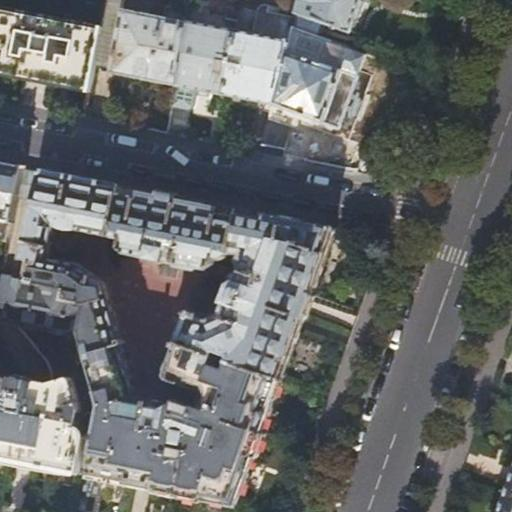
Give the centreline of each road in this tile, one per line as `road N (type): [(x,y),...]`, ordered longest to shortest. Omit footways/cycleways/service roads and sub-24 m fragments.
road 1 (residential): [(471,222),(0,129)]
road 2 (residential): [(471,222),(367,511)]
road 3 (residential): [(511,108),(471,222)]
